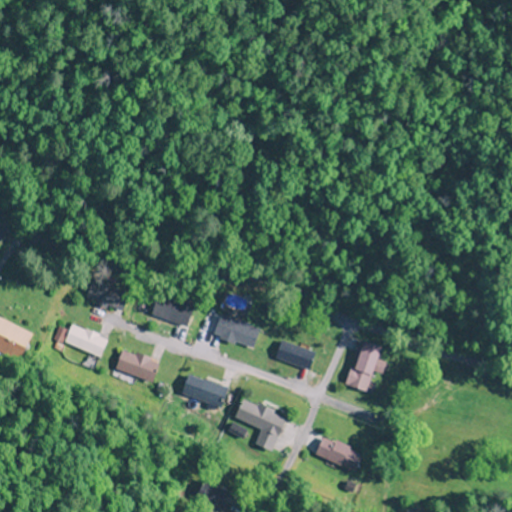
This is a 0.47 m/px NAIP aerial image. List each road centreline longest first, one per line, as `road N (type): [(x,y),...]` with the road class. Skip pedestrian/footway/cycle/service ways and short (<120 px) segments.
road 1 (residential): [(511,374),(355,322),(277,284),(127,264),(50,241),(0,212)]
road 2 (residential): [(355,322),(324,391),(110,311)]
